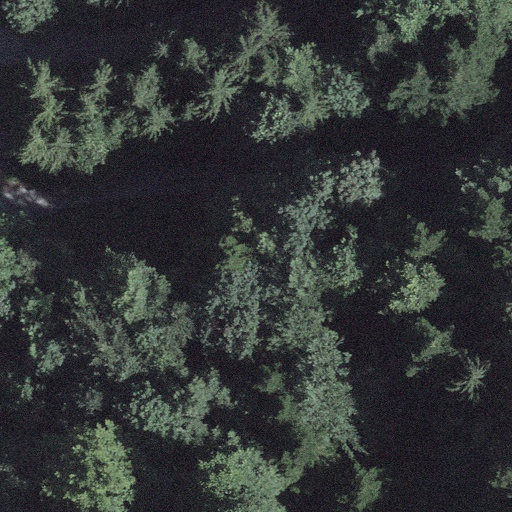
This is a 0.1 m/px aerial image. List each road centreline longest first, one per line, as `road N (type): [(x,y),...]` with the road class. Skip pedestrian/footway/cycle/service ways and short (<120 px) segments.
road 1 (unclassified): [(0,193),(175,173),(511,164)]
road 2 (unclassified): [(233,0),(85,43),(0,40)]
